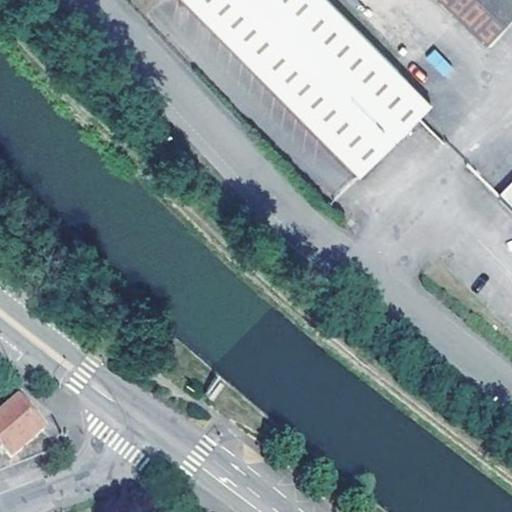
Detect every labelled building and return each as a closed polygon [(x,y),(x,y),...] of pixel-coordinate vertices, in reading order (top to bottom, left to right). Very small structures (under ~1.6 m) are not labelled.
[(181,0),(203,22),(354,177),(355,176),(418,115),(429,105),(325,0),(181,0)] [(431,0),(482,48),(511,14),(511,2),(509,0),(431,0)] [(434,49),(425,58),(444,77),(453,68),(434,49)] [(511,190),(502,201),(511,211),(511,190)] [(18,400),(0,416),(0,445),(11,457),(43,429),(18,400)]
